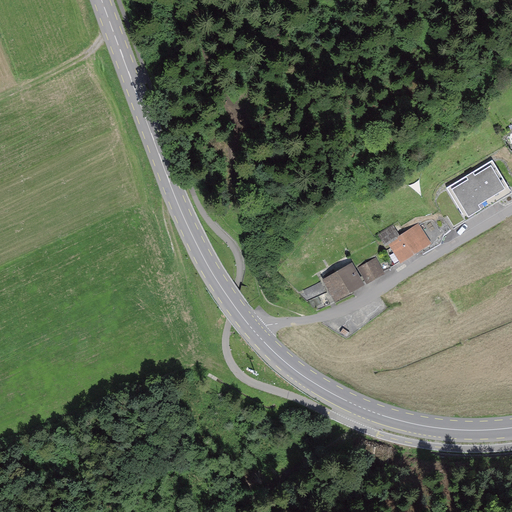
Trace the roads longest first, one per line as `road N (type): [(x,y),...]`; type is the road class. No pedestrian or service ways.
road 1 (primary): [(101,0),(186,224),(252,328)]
road 2 (residential): [(252,328),(348,307),(511,208)]
road 3 (primary): [(252,328),(300,374),(369,410),(434,427),(511,427)]
road 4 (track): [(187,0),(208,74),(239,116),(250,218)]
road 5 (track): [(354,425),(329,450),(227,511)]
road 6 (track): [(0,96),(85,54),(111,28)]
